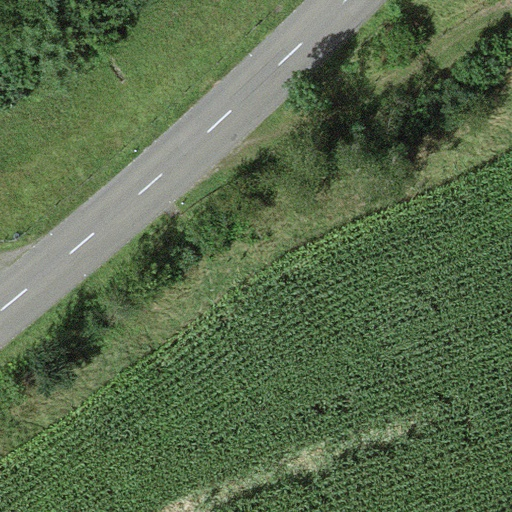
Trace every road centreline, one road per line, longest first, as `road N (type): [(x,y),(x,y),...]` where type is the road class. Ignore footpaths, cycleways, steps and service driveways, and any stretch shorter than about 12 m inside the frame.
road 1 (tertiary): [(0,310),(210,130),(345,0)]
road 2 (track): [(511,27),(429,78),(338,110),(210,130)]
